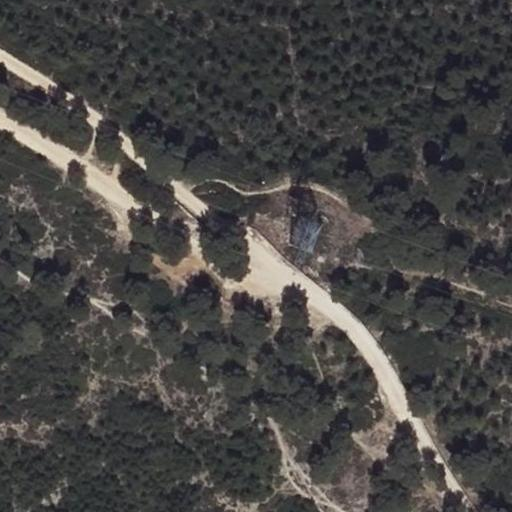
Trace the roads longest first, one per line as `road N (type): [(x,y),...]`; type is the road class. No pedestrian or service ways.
road 1 (track): [(468,511),(357,317),(158,228),(0,125)]
road 2 (track): [(273,276),(154,159),(0,50)]
